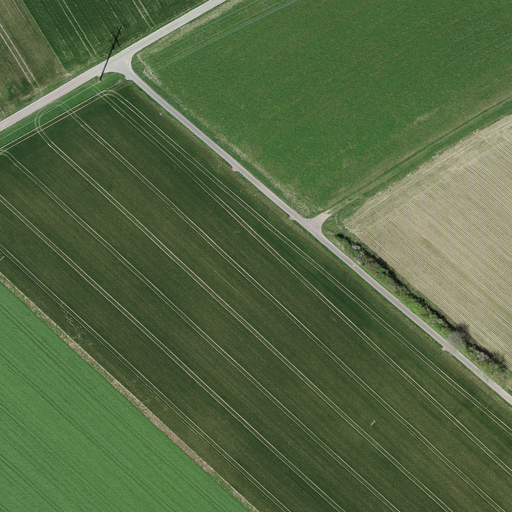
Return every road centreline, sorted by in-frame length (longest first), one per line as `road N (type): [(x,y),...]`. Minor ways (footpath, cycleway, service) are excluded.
road 1 (track): [(511,394),(111,66)]
road 2 (unclassified): [(218,0),(0,130)]
